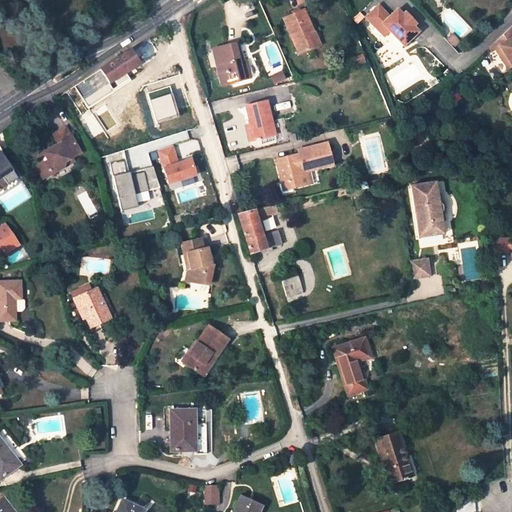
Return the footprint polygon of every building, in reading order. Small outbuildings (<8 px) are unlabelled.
[(388,18),(377,7),(365,19),(375,29),(381,23),(389,32),(403,47),(417,33),(412,27),(415,24),(404,13),(401,16),(396,11),(388,18)] [(282,19),(299,55),(313,49),(307,36),(314,33),(303,10),(282,19)] [(511,15),(487,39),(490,45),(495,43),(505,64),(511,60),(511,15)] [(375,29),(384,38),(389,32),(381,23),(375,29)] [(319,45),(314,33),(307,36),(313,49),(319,45)] [(213,49),(222,85),(246,79),(242,61),(238,43),(213,49)] [(103,87),(139,63),(130,49),(73,86),(83,101),(103,87)] [(362,54),(351,58),(354,66),(365,63),(362,54)] [(250,78),(246,61),(242,61),(246,79),(250,78)] [(279,74),(271,78),(274,85),(282,81),(279,74)] [(93,116),(114,104),(103,87),(83,101),(93,116)] [(102,129),(130,110),(134,108),(127,96),(114,104),(93,116),(102,129)] [(249,141),(275,135),(266,101),(245,106),(250,124),(251,129),(246,130),(249,141)] [(41,180),(64,167),(65,161),(72,158),(79,153),(65,129),(52,135),(57,144),(40,154),(35,171),(41,180)] [(304,173),(332,165),(326,143),(298,150),(299,153),(286,156),(286,162),(277,164),(282,184),(289,182),(291,188),(300,186),(299,180),(305,178),(304,173)] [(173,145),(156,151),(168,187),(198,177),(192,158),(179,163),(173,145)] [(0,151),(0,189),(0,190),(18,180),(0,151)] [(64,167),(74,162),(72,158),(65,161),(64,167)] [(119,165),(130,199),(135,197),(144,195),(150,193),(141,167),(140,167),(137,159),(119,165)] [(282,184),(284,190),(291,188),(289,182),(282,184)] [(443,234),(440,214),(441,211),(442,207),(442,206),(440,203),(438,202),(435,182),(410,186),(418,237),(443,234)] [(261,235),(256,217),(276,213),(274,205),(237,214),(250,254),(265,249),(271,248),(281,244),(277,230),(261,235)] [(0,227),(0,256),(17,245),(3,225),(0,227)] [(511,252),(511,241),(511,236),(499,237),(500,254),(511,252)] [(500,254),(499,237),(489,239),(490,254),(500,254)] [(211,265),(206,248),(202,249),(200,239),(181,243),(187,270),(185,280),(207,284),(211,265)] [(499,266),(500,254),(490,254),(490,266),(499,266)] [(427,259),(409,262),(412,279),(429,276),(427,259)] [(302,291),(297,276),(281,281),(286,296),(302,291)] [(0,320),(14,320),(13,298),(20,298),(19,281),(0,281),(0,320)] [(73,299),(82,319),(85,317),(90,328),(110,318),(95,288),(73,299)] [(195,341),(181,361),(197,373),(211,353),(215,356),(227,339),(207,325),(196,342),(195,341)] [(366,389),(357,361),(369,357),(362,339),(332,348),(348,395),(366,389)] [(202,376),(215,356),(211,353),(197,373),(202,376)] [(195,451),(194,409),(170,410),(170,451),(195,451)] [(412,476),(398,432),(375,440),(389,483),(412,476)] [(0,478),(0,479),(18,464),(0,440),(0,478)] [(202,486),(203,504),(217,503),(216,486),(202,486)] [(240,496),(232,511),(258,511),(261,505),(240,496)] [(0,500),(0,511),(14,511),(3,498),(0,500)] [(142,511),(144,510),(121,499),(115,511),(142,511)]
